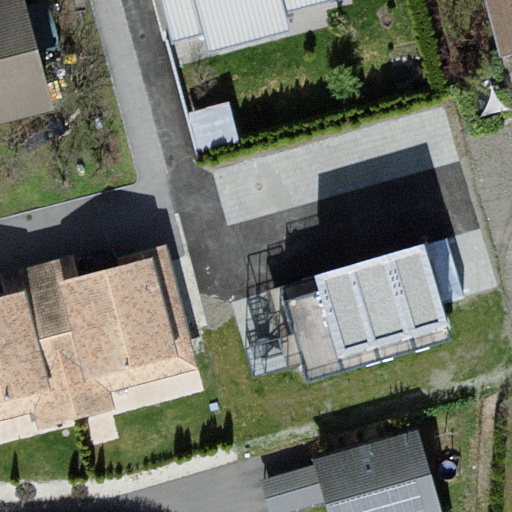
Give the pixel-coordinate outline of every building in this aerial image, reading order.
[(0,134),(67,117),(33,0),(0,11),(0,134)] [(166,0),(182,60),(290,31),(284,9),(318,0),(166,0)] [(511,0),(487,0),(507,63),(511,61),(511,0)] [(442,234),(271,288),(287,338),(251,349),(258,370),(303,356),(308,374),(443,332),(435,305),(462,297),(442,234)] [(159,249),(0,290),(0,408),(38,399),(44,421),(105,405),(100,388),(189,364),(159,249)] [(444,511),(426,441),(315,469),(329,511),(444,511)]
